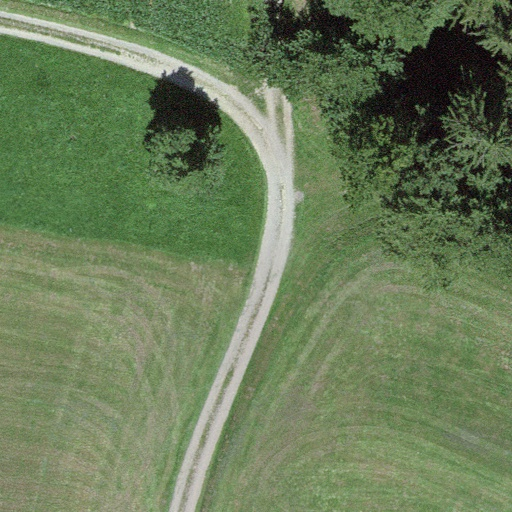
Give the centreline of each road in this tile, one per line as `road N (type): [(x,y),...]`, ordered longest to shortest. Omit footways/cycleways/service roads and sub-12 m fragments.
road 1 (track): [(186,511),(278,248),(280,165),(254,124),(201,80),(0,22)]
road 2 (track): [(266,0),(280,165)]
